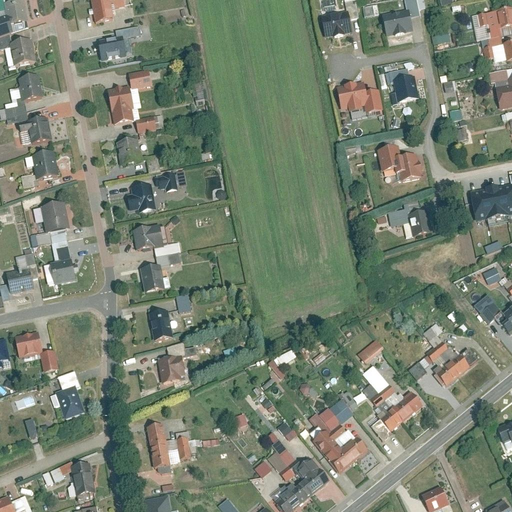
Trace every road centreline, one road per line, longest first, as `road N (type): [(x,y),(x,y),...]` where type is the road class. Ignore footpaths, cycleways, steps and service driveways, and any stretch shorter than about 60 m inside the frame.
road 1 (residential): [(110,300),(54,0)]
road 2 (residential): [(339,66),(424,56),(436,166),(461,178),(511,166)]
road 3 (residential): [(351,511),(511,380)]
road 4 (residential): [(111,438),(110,300)]
